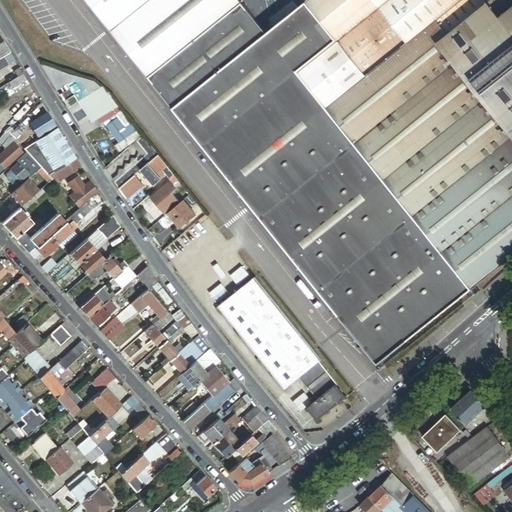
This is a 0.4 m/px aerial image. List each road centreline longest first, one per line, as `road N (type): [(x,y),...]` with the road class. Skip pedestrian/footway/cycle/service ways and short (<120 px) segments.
road 1 (unclassified): [(0,12),(107,185),(317,463)]
road 2 (residential): [(250,511),(3,238)]
road 3 (tertiary): [(317,463),(470,335)]
